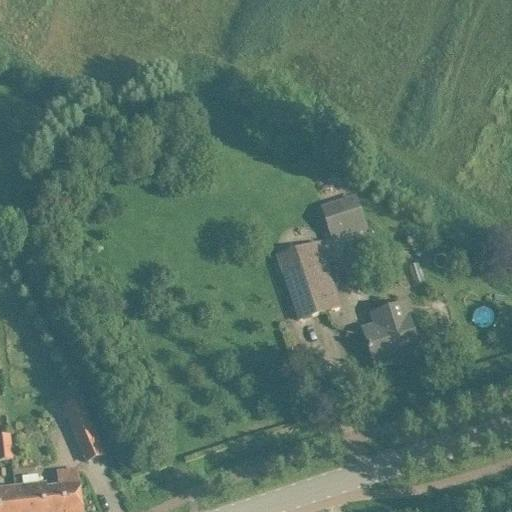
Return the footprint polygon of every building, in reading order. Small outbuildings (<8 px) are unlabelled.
[(356,199),(324,210),(329,225),(335,241),(366,231),(356,199)] [(300,321),(341,308),(320,246),(280,259),(300,321)] [(374,329),(364,332),(375,365),(401,357),(403,363),(421,357),(408,318),(404,305),(371,316),(374,329)] [(72,430),(90,422),(81,402),(63,409),(72,430)] [(0,463),(13,462),(11,437),(0,438),(0,463)] [(16,491),(18,511),(83,511),(80,474),(58,476),(60,491),(49,493),(48,488),(16,491)] [(0,511),(18,511),(16,491),(0,493),(0,511)]
